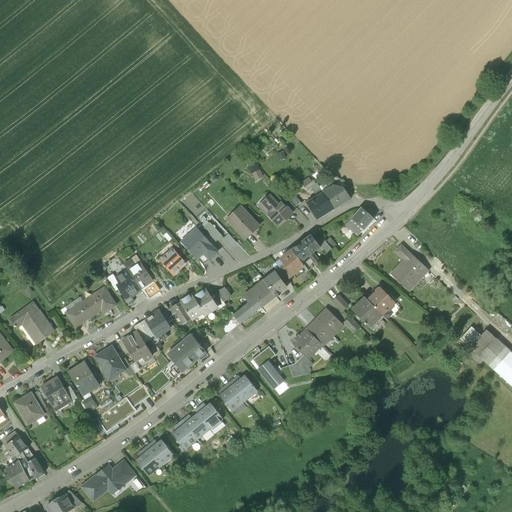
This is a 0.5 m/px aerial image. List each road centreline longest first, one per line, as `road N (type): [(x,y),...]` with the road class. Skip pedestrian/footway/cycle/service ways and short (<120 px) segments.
road 1 (residential): [(396,216),(376,201),(353,203),(0,391)]
road 2 (tertiary): [(396,216),(355,259),(222,364),(58,482)]
road 3 (tertiary): [(511,76),(396,216)]
